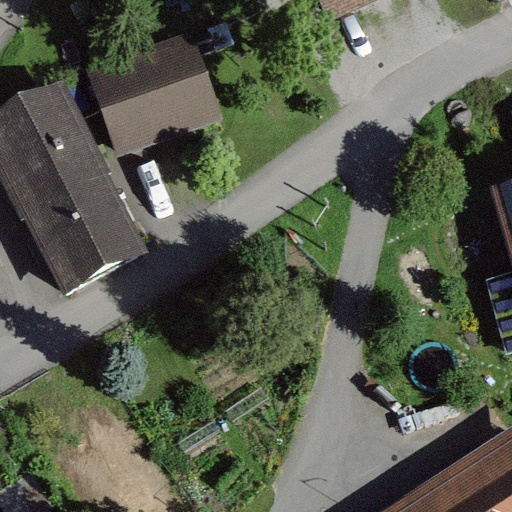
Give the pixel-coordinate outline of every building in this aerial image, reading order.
[(321,0),(335,31),(403,0),(321,0)] [(511,0),(494,0),(499,9),(511,2),(511,0)] [(188,47),(96,80),(123,156),(216,124),(188,47)] [(56,99),(0,127),(0,166),(67,295),(139,258),(56,99)] [(511,206),(494,211),(511,278),(511,206)] [(511,511),(511,475),(450,511),(511,511)]
